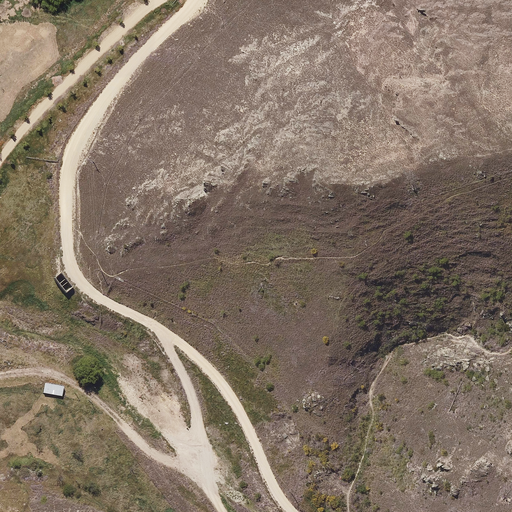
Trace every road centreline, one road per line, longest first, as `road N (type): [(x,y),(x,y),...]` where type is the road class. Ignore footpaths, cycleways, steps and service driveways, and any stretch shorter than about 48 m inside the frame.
road 1 (unclassified): [(195,0),(108,93),(76,145),(66,185),(68,251),(94,294),(175,339),(218,380),(290,511)]
road 2 (track): [(0,374),(63,376),(142,445),(208,481)]
road 3 (track): [(158,328),(187,384),(222,511)]
